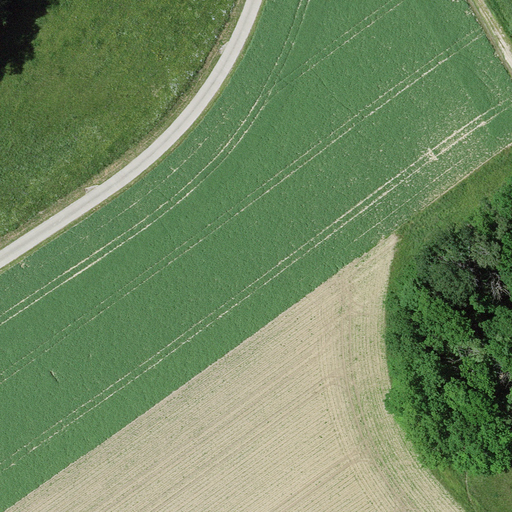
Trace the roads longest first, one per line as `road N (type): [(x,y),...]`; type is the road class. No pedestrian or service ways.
road 1 (unclassified): [(254,0),(222,71),(181,126),(128,174),(0,259)]
road 2 (track): [(511,369),(487,395),(487,465),(511,495)]
